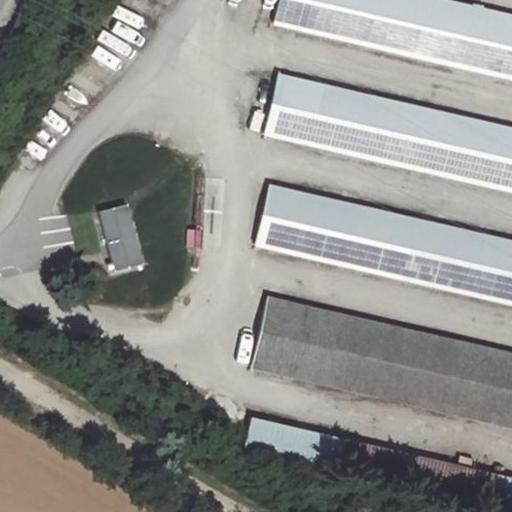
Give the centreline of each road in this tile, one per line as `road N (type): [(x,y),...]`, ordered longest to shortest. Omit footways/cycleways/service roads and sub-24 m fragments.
road 1 (unknown): [(0,268),(53,320),(111,339),(165,341),(203,321),(222,258),(228,200),(221,158),(187,97),(152,65)]
road 2 (track): [(0,367),(247,511)]
road 3 (unknown): [(0,244),(152,65)]
